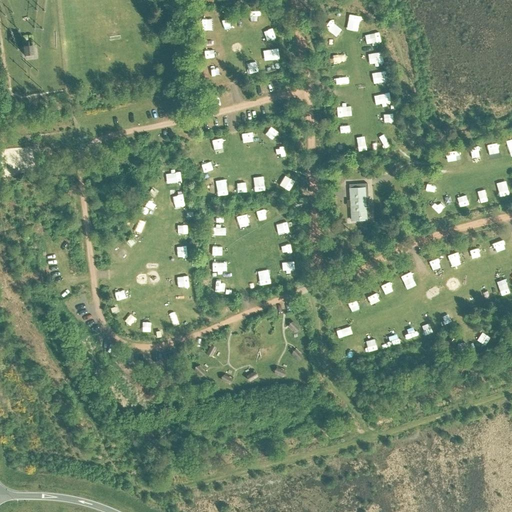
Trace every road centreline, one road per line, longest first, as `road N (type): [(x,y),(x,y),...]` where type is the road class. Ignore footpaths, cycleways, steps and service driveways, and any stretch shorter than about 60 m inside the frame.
road 1 (track): [(329,277),(187,339),(136,346),(106,328),(85,276),(81,163),(90,144),(304,87)]
road 2 (track): [(223,479),(511,389)]
road 3 (track): [(511,122),(451,139),(411,137),(403,63),(386,24),(361,7),(319,0)]
road 4 (track): [(293,0),(319,266),(329,277)]
road 5 (track): [(329,277),(511,215)]
road 6 (track): [(308,285),(327,373),(364,426)]
